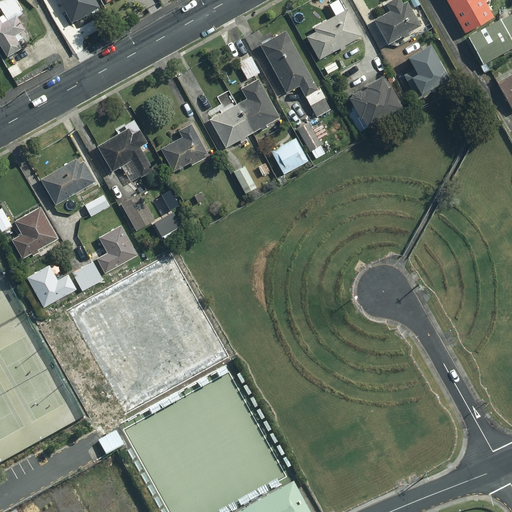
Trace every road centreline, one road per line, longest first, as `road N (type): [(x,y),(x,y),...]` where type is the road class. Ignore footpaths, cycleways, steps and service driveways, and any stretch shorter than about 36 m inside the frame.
road 1 (secondary): [(0,127),(229,0)]
road 2 (residential): [(385,288),(418,320),(504,466)]
road 3 (residential): [(389,511),(504,466)]
